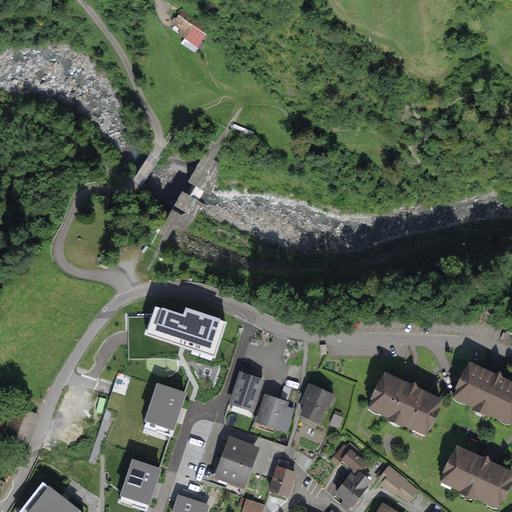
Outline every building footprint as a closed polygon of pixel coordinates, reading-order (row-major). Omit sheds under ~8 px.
[(210,31),(182,11),(169,28),(185,39),(182,43),(195,52),(210,31)] [(155,307),(146,333),(184,346),(213,356),(224,322),(187,310),(184,317),(155,307)] [(511,419),(511,381),(469,362),(452,398),(509,425),(511,419)] [(230,404),(253,412),(263,379),(240,372),(230,404)] [(385,373),(369,408),(426,435),(443,400),(385,373)] [(302,415),(319,423),(333,396),(310,384),(300,403),(306,406),(302,415)] [(144,430),(170,438),(177,415),(184,394),(158,386),(144,430)] [(266,395),(257,421),(287,431),(294,409),(287,407),(288,402),(266,395)] [(80,401),(65,445),(91,454),(106,410),(80,401)] [(18,408),(8,439),(29,446),(39,415),(18,408)] [(230,437),(214,478),(244,489),(260,448),(230,437)] [(366,463),(344,445),(336,455),(355,470),(358,473),(366,463)] [(511,471),(458,446),(441,482),(499,509),(511,480),(511,471)] [(133,459),(120,494),(134,499),(133,504),(147,509),(161,468),(133,459)] [(270,490),(289,496),(297,472),(278,465),(270,490)] [(408,479),(389,465),(380,478),(383,481),(380,484),(394,495),(396,493),(410,503),(419,491),(406,481),(408,479)] [(355,470),(337,493),(352,505),(370,482),(358,473),(355,470)] [(80,511),(43,482),(19,511),(80,511)] [(178,494),(171,511),(207,511),(210,504),(207,503),(209,498),(183,490),(182,495),(178,494)]
